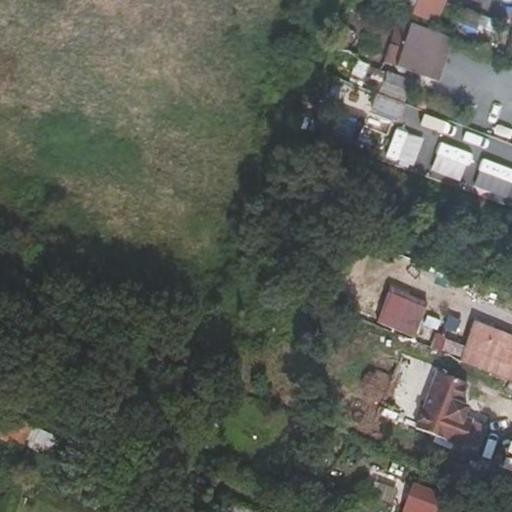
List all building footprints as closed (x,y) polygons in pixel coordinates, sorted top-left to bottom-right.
[(481,15),(463,8),(458,21),(475,29),(481,15)] [(511,28),(503,26),(493,53),(511,60),(511,28)] [(401,74),(442,85),(454,40),(413,29),(401,74)] [(358,154),(511,203),(511,145),(408,112),(403,127),(370,116),(358,154)] [(391,290),(377,327),(416,342),(430,304),(391,290)] [(357,319),(378,324),(385,296),(363,291),(357,319)] [(511,333),(479,321),(477,327),(511,339),(511,333)] [(511,339),(477,327),(465,359),(511,376),(511,339)] [(460,359),(464,347),(436,338),(432,351),(460,359)] [(466,387),(436,376),(416,431),(461,448),(471,423),(462,420),(466,410),(459,407),(466,387)] [(0,439),(46,459),(55,438),(28,427),(30,421),(0,409),(0,439)] [(485,429),(471,423),(461,448),(475,454),(485,429)] [(405,511),(486,511),(448,496),(447,499),(416,486),(405,511)] [(511,511),(511,502),(499,497),(493,511),(511,511)] [(220,511),(254,511),(224,501),(220,511)]
